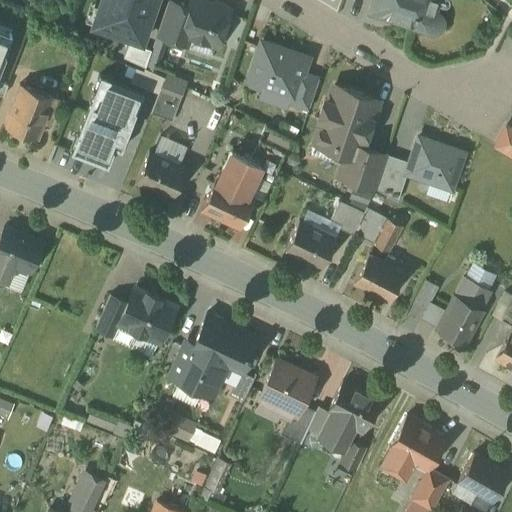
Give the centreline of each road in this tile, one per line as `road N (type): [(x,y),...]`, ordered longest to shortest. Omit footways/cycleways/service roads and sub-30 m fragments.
road 1 (tertiary): [(511,421),(172,248),(0,177)]
road 2 (residential): [(291,0),(425,86),(488,96)]
